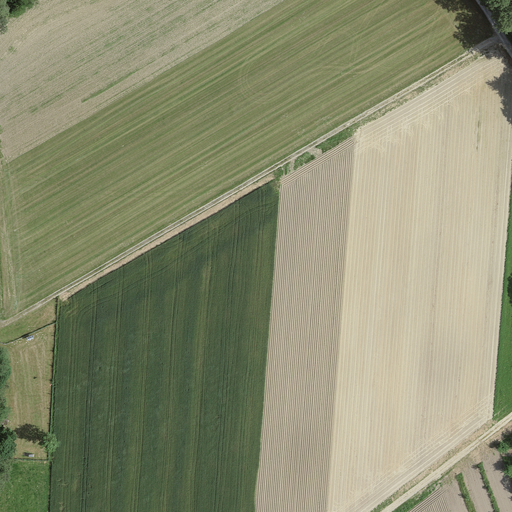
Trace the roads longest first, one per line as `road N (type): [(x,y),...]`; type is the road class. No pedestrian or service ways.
road 1 (track): [(0,323),(499,34)]
road 2 (track): [(394,511),(511,426)]
